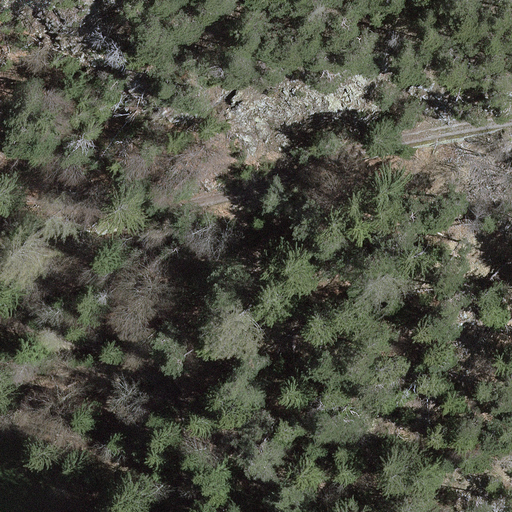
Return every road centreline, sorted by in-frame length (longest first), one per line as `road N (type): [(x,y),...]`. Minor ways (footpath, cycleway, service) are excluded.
road 1 (track): [(0,226),(218,198),(394,141),(511,119)]
road 2 (track): [(195,511),(186,409),(153,370),(0,319)]
